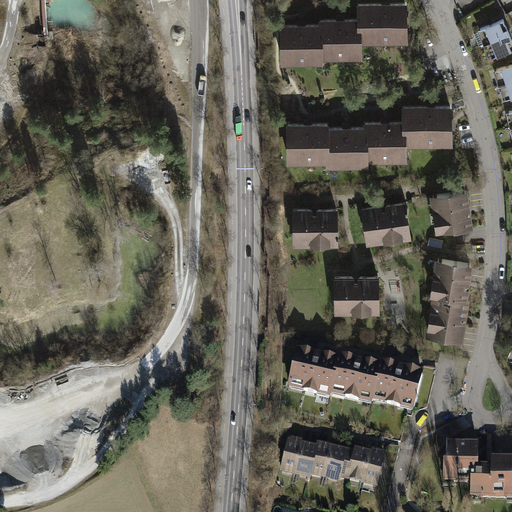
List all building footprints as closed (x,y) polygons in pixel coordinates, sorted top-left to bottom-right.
[(409,4),(361,5),(361,20),(361,44),(409,44),(409,4)] [(361,20),(324,20),(324,26),(325,61),(362,60),(361,44),(361,20)] [(511,35),(505,21),(481,31),(487,45),(511,35)] [(283,27),(283,66),(325,65),(325,61),(324,26),(283,27)] [(511,52),(511,36),(511,35),(487,45),(493,60),(511,52)] [(511,82),(511,65),(495,71),(500,86),(511,82)] [(511,99),(511,82),(500,86),(505,101),(511,99)] [(452,107),(406,107),(406,123),(407,148),(453,147),(452,107)] [(406,123),(367,123),(367,128),(367,164),(407,164),(407,148),(406,123)] [(329,124),(287,124),(287,165),(329,165),(329,128),(329,124)] [(367,128),(329,128),(329,165),(329,168),(367,168),(367,164),(367,128)] [(470,190),(431,195),(436,234),(475,229),(470,190)] [(367,247),(413,242),(408,202),(362,207),(367,247)] [(295,248),(340,247),(339,208),(294,209),(295,248)] [(429,300),(433,300),(469,305),(474,265),(434,260),(429,300)] [(335,317),(380,317),(380,277),(335,276),(335,317)] [(433,300),(427,340),(466,346),(471,305),(469,305),(433,300)] [(287,391),(331,402),(332,400),(341,364),(318,358),(297,353),(287,391)] [(332,400),(374,410),(374,408),(383,372),(364,367),(342,362),(341,364),(332,400)] [(374,408),(415,418),(425,379),(404,373),(384,368),(383,372),(374,408)] [(457,423),(439,433),(435,450),(440,452),(449,439),(462,431),(457,423)] [(281,474),(296,478),(304,446),(305,442),(297,440),(290,439),(281,474)] [(296,478),(312,482),(313,479),(320,449),(310,447),(304,446),(296,478)] [(313,479),(329,482),(336,450),(328,448),(321,446),(320,449),(313,479)] [(480,470),(481,447),(448,447),(448,467),(444,467),(444,488),(472,488),(472,504),(511,504),(511,461),(493,461),(493,470),(480,470)] [(342,485),(343,483),(350,453),(342,451),(336,450),(329,482),(342,485)] [(343,483),(363,488),(370,455),(363,453),(356,452),(355,454),(350,453),(343,483)] [(363,488),(379,491),(387,459),(385,458),(386,455),(378,454),(374,453),(373,456),(370,455),(363,488)]
